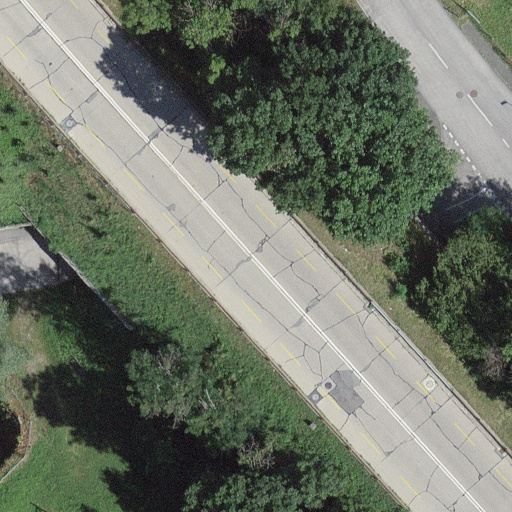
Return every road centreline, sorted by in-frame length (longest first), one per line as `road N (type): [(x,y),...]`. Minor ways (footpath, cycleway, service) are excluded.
road 1 (primary): [(480,511),(93,88),(23,0)]
road 2 (unclassified): [(511,162),(411,205),(53,248)]
road 3 (unclassified): [(511,151),(390,0)]
